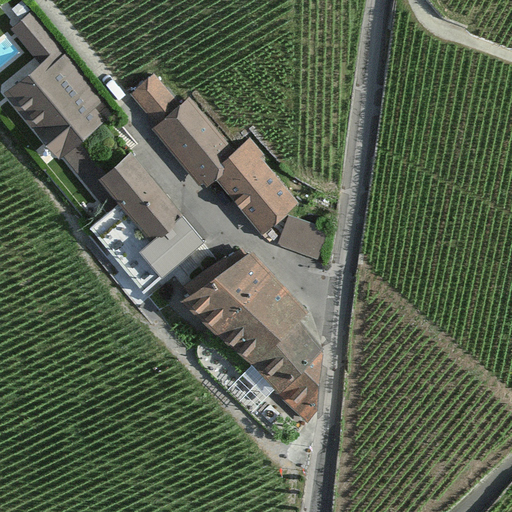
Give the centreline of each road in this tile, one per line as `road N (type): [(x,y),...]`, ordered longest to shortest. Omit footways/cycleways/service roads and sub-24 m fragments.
road 1 (track): [(379,0),(315,511)]
road 2 (track): [(131,109),(41,0)]
